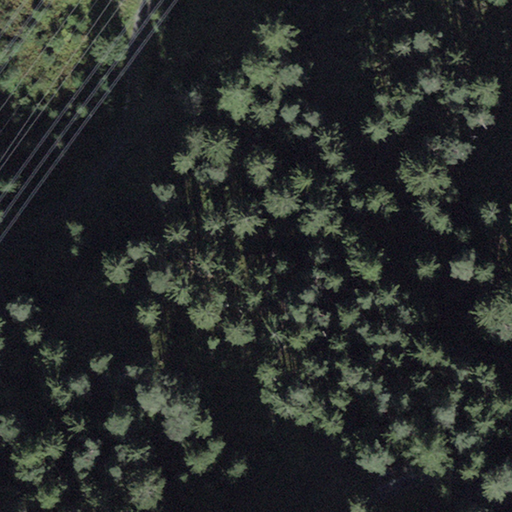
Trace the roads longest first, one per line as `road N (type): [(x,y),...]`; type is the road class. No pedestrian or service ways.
road 1 (track): [(145,0),(115,151),(68,204),(0,239)]
road 2 (track): [(334,511),(427,475),(511,495)]
